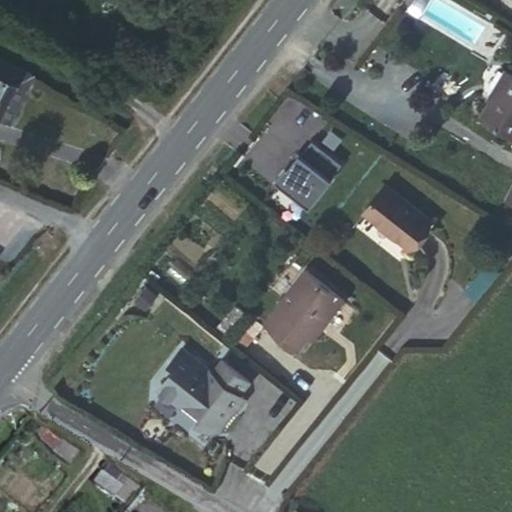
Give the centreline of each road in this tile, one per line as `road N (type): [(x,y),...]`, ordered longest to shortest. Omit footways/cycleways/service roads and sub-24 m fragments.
road 1 (secondary): [(293,0),(0,369)]
road 2 (residential): [(0,369),(224,511)]
road 3 (unknown): [(408,323),(226,511)]
